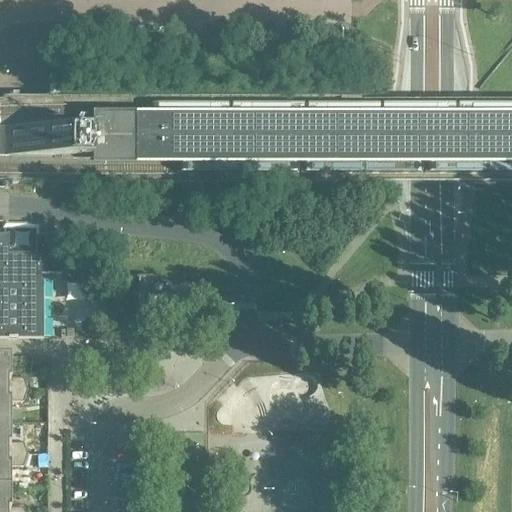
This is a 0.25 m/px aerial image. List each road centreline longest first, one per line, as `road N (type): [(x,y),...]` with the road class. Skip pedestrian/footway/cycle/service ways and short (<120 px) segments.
road 1 (tertiary): [(417,0),(418,345)]
road 2 (tertiary): [(446,345),(445,0)]
road 3 (residential): [(245,343),(247,267),(237,242),(0,208)]
road 4 (residential): [(245,343),(418,345)]
road 5 (tertiary): [(418,345),(414,511)]
road 6 (tertiary): [(443,511),(446,345)]
road 7 (residential): [(107,417),(207,382),(245,343)]
road 8 (residential): [(144,12),(26,12),(0,22)]
road 9 (residential): [(351,10),(218,10)]
